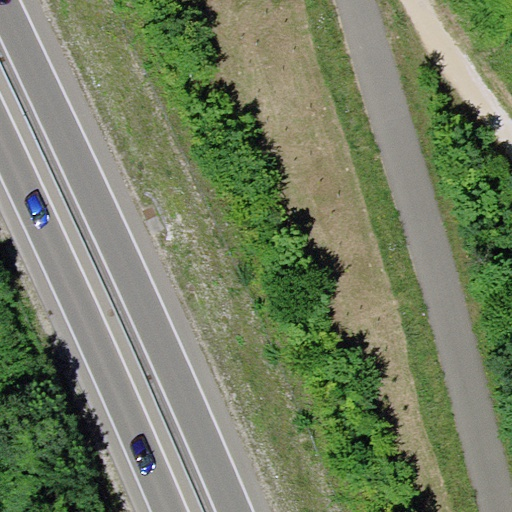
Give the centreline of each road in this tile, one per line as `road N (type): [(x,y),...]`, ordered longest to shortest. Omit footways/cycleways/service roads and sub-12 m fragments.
road 1 (motorway): [(235,511),(4,0)]
road 2 (motorway): [(0,135),(170,511)]
